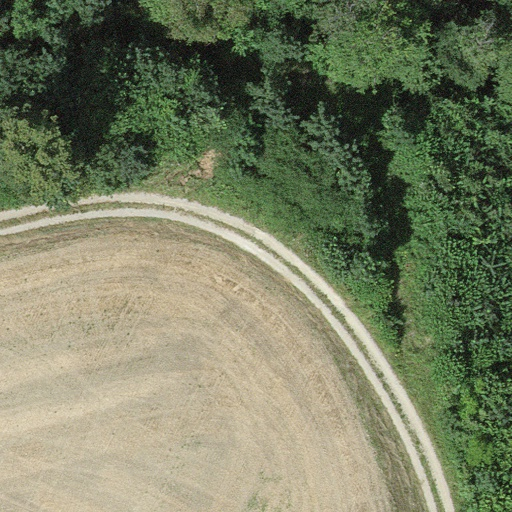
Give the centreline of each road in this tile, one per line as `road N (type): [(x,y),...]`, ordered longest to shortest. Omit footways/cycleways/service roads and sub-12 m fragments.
road 1 (track): [(416,436),(397,266),(352,143),(310,97),(241,67),(19,26),(0,7)]
road 2 (track): [(0,230),(109,205),(215,224),(300,279),(416,436),(439,511)]
